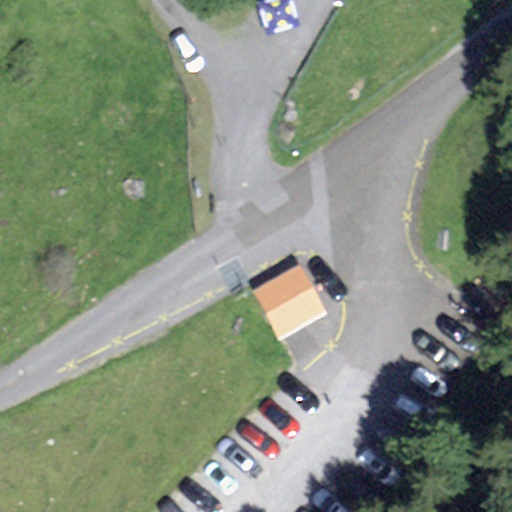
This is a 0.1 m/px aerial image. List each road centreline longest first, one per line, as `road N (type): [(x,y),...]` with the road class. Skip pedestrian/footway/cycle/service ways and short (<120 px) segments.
road 1 (unclassified): [(511,39),(277,223),(0,393)]
road 2 (track): [(336,182),(404,340),(238,511)]
